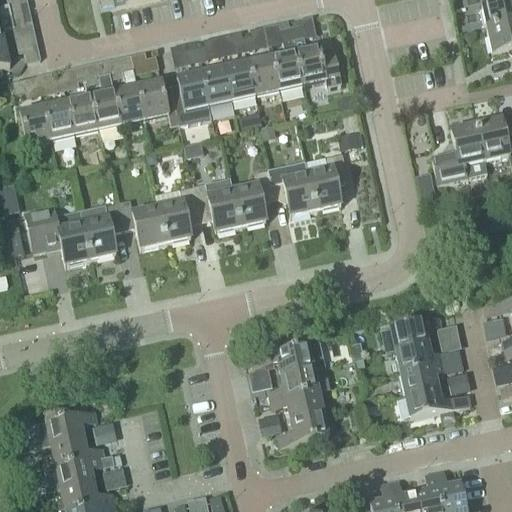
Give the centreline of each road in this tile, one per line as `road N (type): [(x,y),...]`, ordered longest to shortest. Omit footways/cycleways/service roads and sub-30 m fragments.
road 1 (residential): [(204,313),(382,275),(403,249),(403,204),(384,115)]
road 2 (residential): [(331,0),(58,59),(46,0)]
road 3 (residential): [(248,499),(492,444)]
road 4 (residential): [(0,360),(204,313)]
road 5 (residential): [(248,499),(204,313)]
road 6 (residential): [(464,314),(492,444)]
road 7 (residential): [(384,115),(511,88)]
